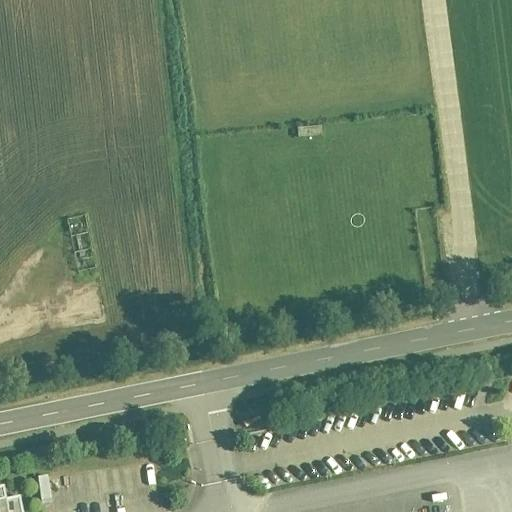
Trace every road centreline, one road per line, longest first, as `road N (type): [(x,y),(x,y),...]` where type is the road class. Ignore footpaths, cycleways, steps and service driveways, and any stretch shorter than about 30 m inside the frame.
road 1 (tertiary): [(0,428),(511,326)]
road 2 (track): [(442,0),(476,258),(464,289),(470,335)]
